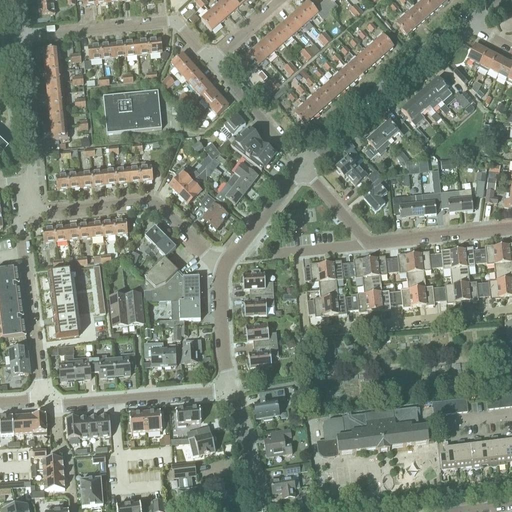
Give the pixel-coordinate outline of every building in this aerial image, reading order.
[(197,0),(194,3),(201,11),(205,8),(197,0)] [(230,0),(226,0),(220,6),(230,18),(239,10),(238,8),(230,0)] [(245,0),(230,0),(238,8),(239,10),(248,2),(246,1),(245,0)] [(333,3),(336,0),(327,0),(321,5),(330,15),(338,9),(333,3)] [(420,6),(415,10),(425,22),(434,14),(424,2),(422,0),(418,4),(420,6)] [(426,0),(424,2),(434,14),(443,6),(437,0),(426,0)] [(330,15),(321,5),(315,11),(308,4),(299,12),(309,24),(318,16),(323,22),(330,15)] [(54,5),(38,7),(40,19),(55,18),(54,5)] [(395,14),(399,10),(395,5),(391,9),(395,14)] [(220,6),(211,14),(220,24),(221,26),(230,18),(220,6)] [(353,9),(360,18),(363,15),(356,7),(353,9)] [(411,14),(407,17),(417,29),(425,22),(415,10),(413,8),(409,12),(411,14)] [(353,9),(350,12),(356,20),(360,18),(353,9)] [(309,24),(299,12),(290,20),(300,32),(309,24)] [(211,14),(201,22),(212,34),(221,26),(220,24),(211,14)] [(401,22),(396,26),(407,38),(417,29),(407,17),(405,16),(400,20),(401,22)] [(198,22),(194,17),(189,21),(193,26),(198,22)] [(300,32),(290,20),(281,27),(291,38),(292,39),(300,32)] [(371,34),(376,30),(372,25),(367,29),(371,34)] [(283,47),(292,39),(291,38),(281,27),(273,35),(274,36),(283,47)] [(363,42),(367,38),(363,33),(359,37),(363,42)] [(321,37),(328,45),(332,42),(325,34),(321,37)] [(274,36),(273,35),(264,42),(273,52),(275,54),(283,47),(274,36)] [(379,41),(375,45),(385,57),(393,50),(381,36),(377,39),(379,41)] [(321,37),(318,40),(325,48),(328,45),(321,37)] [(160,41),(148,43),(149,50),(150,57),(157,56),(161,55),(162,55),(160,41)] [(354,50),(359,46),(355,41),(350,45),(354,50)] [(273,52),(264,42),(256,50),(264,61),(266,62),(275,54),(273,52)] [(148,43),(137,44),(138,58),(150,57),(149,50),(148,43)] [(371,49),(366,53),(376,65),(385,57),(375,45),(373,43),(368,47),(371,49)] [(137,44),(125,45),(126,58),(126,59),(138,58),(137,44)] [(125,45),(113,46),(114,59),(114,60),(126,59),(126,58),(125,45)] [(113,46),(101,48),(101,49),(102,62),(114,60),(114,59),(113,46)] [(485,51),(475,46),(468,61),(478,66),(485,51)] [(90,63),(102,62),(101,49),(101,48),(88,49),(90,63)] [(304,52),(311,60),(314,58),(307,49),(304,52)] [(346,57),(350,54),(346,49),(341,53),(346,57)] [(264,61),(256,50),(247,58),(257,69),(258,69),(266,62),(264,61)] [(44,64),(59,62),(62,62),(61,56),(59,56),(58,51),(43,52),(44,64)] [(361,57),(357,61),(367,72),(376,65),(366,53),(364,51),(360,55),(361,57)] [(495,57),(485,51),(478,66),(479,67),(478,69),(487,73),(488,71),(487,71),(495,57)] [(304,52),(301,55),(308,63),(311,60),(304,52)] [(182,56),(171,66),(178,75),(189,65),(190,64),(182,56)] [(337,65),(341,61),(337,56),(333,60),(337,65)] [(504,62),(495,57),(487,71),(488,71),(497,76),(504,62)] [(257,69),(247,58),(239,65),(249,77),(258,69),(257,69)] [(353,65),(348,68),(359,80),(367,72),(357,61),(356,58),(351,63),(353,65)] [(44,64),(45,75),(61,74),(62,74),(62,67),(60,67),(59,62),(44,64)] [(511,70),(511,65),(504,62),(497,76),(498,76),(497,78),(506,83),(511,70)] [(190,64),(178,75),(186,83),(196,74),(197,73),(190,64)] [(328,73),(332,69),(328,64),(324,68),(328,73)] [(287,68),(294,76),(297,73),(290,65),(287,68)] [(343,73),(339,76),(349,88),(359,80),(348,68),(346,66),(342,70),(343,73)] [(287,68),(283,70),(290,79),(294,76),(287,68)] [(470,81),(458,70),(454,74),(465,86),(470,81)] [(319,80),(323,77),(319,72),(315,76),(319,80)] [(196,74),(186,83),(194,93),(206,82),(197,73),(196,74)] [(261,73),(258,76),(264,82),(267,80),(261,73)] [(45,75),(46,86),(62,85),(64,84),(63,78),(61,78),(61,74),(45,75)] [(335,80),(330,84),(341,96),(349,88),(339,76),(337,74),(333,78),(335,80)] [(161,86),(164,89),(172,81),(169,78),(161,86)] [(270,82),(277,91),(280,88),(273,80),(270,82)] [(310,88),(315,85),(310,80),(306,84),(310,88)] [(438,80),(429,88),(441,103),(442,104),(451,95),(438,80)] [(172,81),(164,89),(166,92),(174,84),(172,81)] [(206,82),(194,93),(202,102),(214,91),(206,82)] [(270,82),(266,85),(273,93),(277,91),(270,82)] [(322,92),(332,103),(341,96),(330,84),(328,82),(324,86),(326,88),(322,92)] [(481,87),(476,84),(472,91),(476,95),(481,87)] [(62,85),(46,86),(47,98),(63,96),(65,96),(64,89),(62,89),(62,85)] [(301,96),(306,92),(302,87),(297,91),(301,96)] [(429,88),(419,97),(429,108),(432,111),(441,103),(429,88)] [(317,96),(313,99),(323,111),(332,103),(322,92),(320,90),(315,94),(317,96)] [(214,91),(202,102),(210,110),(221,100),(214,91)] [(158,94),(103,99),(107,136),(162,131),(158,94)] [(461,97),(458,94),(453,98),(464,110),(468,106),(461,97)] [(473,102),(465,94),(461,97),(468,106),(473,102)] [(176,103),(179,106),(187,98),(184,95),(176,103)] [(292,104),(297,100),(293,95),(288,99),(292,104)] [(63,96),(47,98),(49,109),(64,107),(66,107),(65,100),(63,100),(63,96)] [(308,104),(304,107),(314,119),(323,111),(313,99),(311,97),(306,101),(308,104)] [(429,108),(419,97),(411,104),(421,115),(429,108)] [(187,98),(179,106),(182,109),(190,101),(187,98)] [(221,100),(210,110),(217,118),(228,108),(221,100)] [(424,120),(421,115),(411,104),(401,112),(415,128),(424,120)] [(444,105),(439,110),(445,116),(450,112),(444,105)] [(300,111),(295,116),(305,128),(314,119),(304,107),(302,106),(298,109),(300,111)] [(470,106),(463,111),(467,115),(473,110),(470,106)] [(504,109),(500,106),(496,113),(500,116),(504,109)] [(49,109),(50,120),(65,118),(67,118),(66,111),(65,111),(64,107),(49,109)] [(191,120),(194,123),(202,116),(199,112),(191,120)] [(435,113),(430,117),(436,124),(441,120),(435,113)] [(202,116),(194,123),(196,126),(204,119),(202,116)] [(245,127),(236,117),(224,128),(220,132),(229,142),(233,138),(234,137),(245,127)] [(50,120),(51,131),(67,129),(68,129),(68,123),(66,123),(65,118),(50,120)] [(389,123),(378,133),(388,144),(398,134),(402,139),(410,132),(402,123),(399,126),(397,125),(393,128),(389,123)] [(491,128),(484,127),(482,138),(490,139),(491,128)] [(67,129),(51,131),(52,144),(70,142),(69,135),(67,136),(67,129)] [(417,129),(412,134),(423,146),(428,142),(417,129)] [(260,144),(250,132),(240,140),(237,143),(230,148),(247,162),(246,162),(249,165),(263,174),(276,158),(263,148),(260,144)] [(388,144),(378,133),(367,143),(372,149),(365,155),(371,162),(374,160),(377,164),(383,158),(382,157),(387,152),(386,151),(390,147),(388,144)] [(217,152),(212,145),(204,152),(214,163),(219,158),(230,148),(237,143),(233,138),(229,142),(217,152)] [(89,140),(80,141),(81,149),(89,148),(89,140)] [(0,154),(4,158),(8,153),(0,145),(0,154)] [(199,145),(193,149),(197,155),(200,152),(203,150),(199,145)] [(423,146),(420,149),(426,156),(429,153),(423,146)] [(226,163),(219,158),(217,162),(223,167),(226,163)] [(358,167),(355,170),(347,161),(336,170),(337,172),(336,172),(340,176),(341,175),(345,180),(346,178),(355,188),(367,178),(358,167)] [(251,189),(258,179),(252,174),(256,169),(249,165),(246,162),(235,176),(246,185),(251,189)] [(455,162),(441,164),(442,172),(456,170),(455,162)] [(141,180),(141,184),(153,182),(152,168),(140,170),(141,180)] [(169,189),(179,198),(191,185),(199,177),(196,173),(191,178),(183,169),(175,177),(178,180),(169,189)] [(141,180),(140,170),(128,171),(130,183),(130,185),(141,184),(141,180)] [(118,186),(130,185),(130,183),(128,171),(117,172),(117,175),(118,186)] [(215,171),(213,174),(219,179),(222,176),(215,171)] [(106,187),(118,186),(117,175),(117,172),(105,173),(105,175),(106,187)] [(206,173),(205,172),(198,179),(204,185),(207,183),(206,173)] [(93,189),(106,187),(105,175),(105,173),(92,175),(92,177),(93,189)] [(368,179),(373,185),(380,178),(376,173),(368,179)] [(424,218),(436,217),(436,212),(442,211),(438,173),(432,174),(433,183),(431,183),(433,199),(423,200),(424,218)] [(219,179),(213,174),(209,179),(216,183),(219,179)] [(82,190),(93,189),(92,177),(92,175),(80,176),(80,178),(82,190)] [(69,191),(78,190),(82,190),(80,178),(80,176),(67,177),(67,179),(69,191)] [(57,192),(67,191),(69,191),(67,179),(67,177),(56,178),(57,192)] [(364,202),(376,216),(386,207),(385,207),(382,203),(388,197),(387,196),(380,188),(386,183),(385,181),(383,180),(379,180),(368,189),(372,195),(364,202)] [(243,198),(251,189),(246,185),(241,181),(233,191),(243,198)] [(488,183),(487,191),(495,192),(496,184),(488,183)] [(179,198),(188,207),(201,194),(191,185),(179,198)] [(243,198),(233,191),(226,185),(219,195),(215,200),(226,208),(229,203),(235,208),(243,198)] [(494,193),(487,192),(485,204),(492,205),(497,205),(498,200),(493,200),(494,193)] [(449,210),(449,215),(461,214),(459,193),(440,195),(442,211),(449,210)] [(461,214),(473,213),(471,195),(464,196),(465,201),(460,202),(461,214)] [(215,208),(217,205),(208,197),(199,206),(209,214),(202,222),(216,233),(228,218),(215,208)] [(422,198),(410,199),(413,219),(424,218),(423,200),(422,200),(422,198)] [(410,199),(393,201),(394,217),(400,216),(401,221),(413,219),(410,199)] [(127,222),(114,224),(115,236),(115,238),(128,236),(127,222)] [(114,224),(105,225),(102,225),(103,239),(115,238),(115,236),(114,224)] [(102,225),(90,226),(92,240),(103,239),(102,225)] [(90,226),(78,227),(79,241),(92,240),(90,226)] [(78,227),(66,229),(68,243),(79,241),(78,227)] [(66,229),(54,230),(55,244),(68,243),(66,229)] [(165,240),(154,229),(144,239),(151,246),(148,250),(151,253),(148,257),(149,258),(165,240)] [(54,230),(43,231),(44,245),(55,244),(54,230)] [(176,250),(165,240),(149,258),(152,261),(159,254),(166,260),(176,250)] [(511,245),(508,246),(508,247),(501,248),(504,274),(511,272),(511,266),(511,265),(511,264),(511,245)] [(494,267),(495,274),(504,274),(501,248),(494,249),(494,247),(485,248),(485,251),(479,252),(481,266),(487,266),(487,267),(494,267)] [(475,267),(481,266),(479,252),(473,253),(473,250),(464,251),(464,252),(457,252),(460,278),(469,277),(468,269),(475,268),(475,267)] [(451,279),(460,278),(457,252),(450,253),(450,252),(441,253),(441,256),(435,257),(437,271),(443,270),(443,272),(450,271),(451,279)] [(431,271),(437,271),(435,257),(429,257),(429,254),(420,255),(420,256),(413,257),(416,283),(425,282),(424,274),(431,273),(431,271)] [(132,255),(128,266),(135,268),(139,258),(132,255)] [(407,283),(416,283),(413,257),(410,258),(410,257),(406,258),(406,257),(397,258),(398,261),(392,261),(393,275),(399,275),(399,276),(406,276),(407,283)] [(387,276),(393,275),(392,261),(386,262),(385,259),(376,260),(376,261),(369,262),(372,287),(381,286),(380,278),(387,277),(387,276)] [(164,261),(145,280),(145,281),(144,282),(144,287),(144,293),(144,294),(151,294),(166,287),(178,275),(164,261)] [(372,287),(369,262),(362,262),(362,261),(353,262),(354,265),(348,266),(349,280),(355,279),(355,281),(362,280),(363,288),(372,287)] [(349,280),(348,266),(342,266),(341,263),(333,264),(333,265),(326,266),(328,292),(337,291),(336,283),(343,282),(343,280),(349,280)] [(328,292),(326,266),(319,267),(318,266),(310,267),(310,270),(304,270),(305,284),(311,284),(311,285),(318,285),(319,293),(328,292)] [(0,342),(9,341),(13,341),(13,342),(26,341),(17,272),(0,273),(0,342)] [(249,292),(250,298),(274,297),(273,285),(265,285),(265,276),(260,277),(260,273),(261,273),(256,272),(251,273),(252,274),(252,277),(242,278),(242,277),(240,280),(240,283),(243,283),(243,293),(249,292)] [(69,274),(47,277),(56,340),(79,338),(69,274)] [(506,299),(504,274),(495,274),(495,282),(489,283),(489,285),(483,285),(484,299),(490,299),(490,302),(499,301),(499,300),(506,299)] [(151,294),(144,294),(144,304),(174,303),(174,304),(200,303),(200,279),(183,280),(178,275),(166,287),(151,294)] [(484,299),(483,285),(477,286),(477,284),(470,285),(469,277),(460,278),(462,303),(469,303),(470,304),(478,303),(478,300),(484,299)] [(455,304),(462,303),(460,278),(451,279),(452,287),(445,288),(445,289),(439,290),(440,304),(446,303),(447,306),(451,306),(455,305),(456,305),(455,304)] [(434,304),(440,304),(439,290),(433,291),(433,289),(426,290),(425,282),(416,283),(419,308),(426,307),(426,308),(435,307),(434,304)] [(412,309),(419,308),(416,283),(407,283),(408,291),(401,292),(401,294),(395,295),(396,308),(402,308),(403,311),(412,310),(412,309)] [(391,309),(396,308),(395,295),(389,295),(389,293),(382,294),(381,286),(372,287),(375,312),(382,312),(382,313),(391,312),(391,309)] [(375,312),(372,287),(363,288),(364,296),(354,297),(351,297),(351,299),(353,313),(359,312),(359,315),(368,314),(368,313),(375,312)] [(328,292),(331,317),(338,316),(338,317),(347,316),(347,313),(353,313),(351,299),(345,300),(345,298),(338,299),(337,291),(328,292)] [(331,317),(328,292),(319,293),(320,301),(313,301),(313,303),(307,304),(309,318),(315,317),(315,320),(324,319),(324,318),(331,317)] [(126,298),(128,330),(143,329),(144,327),(141,297),(126,298)] [(242,318),(244,320),(244,319),(267,318),(275,317),(274,309),(274,297),(250,298),(250,304),(244,305),(245,314),(242,314),(242,318)] [(111,299),(113,332),(128,330),(126,298),(111,299)] [(200,303),(174,304),(174,322),(159,323),(159,329),(173,329),(182,329),(184,329),(184,328),(184,323),(200,322),(200,303)] [(511,324),(506,325),(507,335),(503,335),(504,345),(508,344),(508,345),(511,344),(511,324)] [(253,344),(254,350),(277,347),(276,335),(268,336),(267,327),(245,330),(245,329),(244,329),(243,332),(243,335),(246,335),(247,344),(253,344)] [(182,329),(173,329),(173,343),(181,343),(182,338),(182,329)] [(9,341),(12,368),(29,366),(28,358),(27,358),(26,352),(28,352),(26,341),(13,342),(13,341),(9,341)] [(197,366),(197,356),(201,356),(201,343),(183,345),(184,367),(197,366)] [(151,370),(164,369),(163,345),(144,346),(144,361),(151,361),(151,370)] [(169,352),(164,352),(165,369),(176,369),(175,347),(169,347),(169,352)] [(277,347),(254,350),(254,356),(248,356),(249,365),(246,366),(247,369),(249,372),(249,371),(259,370),(259,374),(264,375),(268,373),(268,369),(272,369),(271,360),(279,359),(277,347)] [(114,363),(115,380),(130,379),(129,372),(136,371),(135,355),(121,356),(121,362),(114,363)] [(73,356),(65,357),(66,364),(60,364),(61,385),(76,383),(74,361),(73,356)] [(93,359),(94,359),(95,374),(100,374),(101,381),(115,380),(114,363),(107,364),(106,357),(93,358),(93,359)] [(94,359),(93,359),(74,361),(76,383),(91,382),(90,374),(95,374),(94,359)] [(29,366),(12,368),(13,374),(6,374),(7,381),(21,380),(21,378),(29,377),(29,372),(30,371),(29,366)] [(283,393),(263,396),(264,404),(260,405),(255,406),(257,421),(263,420),(263,423),(272,421),(272,419),(278,418),(276,404),(285,402),(283,393)] [(419,430),(417,410),(342,419),(342,420),(328,422),(324,425),(323,428),(323,431),(324,442),(317,443),(317,449),(317,453),(319,456),(322,459),(325,460),(335,458),(337,458),(339,456),(378,452),(378,453),(390,452),(390,450),(429,445),(434,444),(432,428),(419,430)] [(200,411),(176,413),(177,426),(179,426),(179,428),(186,428),(186,426),(201,424),(200,411)] [(160,414),(145,415),(146,434),(162,433),(160,414)] [(130,427),(128,427),(129,435),(131,435),(131,436),(146,434),(145,415),(129,416),(130,427)] [(46,417),(33,418),(34,435),(34,438),(47,437),(46,417)] [(22,418),(12,419),(13,437),(23,436),(22,418)] [(32,418),(22,418),(23,436),(34,435),(33,418),(32,418)] [(109,418),(99,419),(100,439),(111,438),(109,418)] [(12,419),(0,419),(0,434),(0,438),(13,437),(12,419)] [(99,419),(88,420),(90,440),(100,439),(99,419)] [(88,420),(78,421),(80,441),(90,440),(88,420)] [(78,421),(66,422),(68,442),(80,441),(78,421)] [(198,438),(188,441),(192,455),(197,453),(199,458),(215,454),(209,429),(196,432),(198,438)] [(267,452),(268,461),(293,456),(291,446),(285,447),(284,441),(290,440),(289,432),(270,435),(271,442),(263,444),(265,452),(267,452)] [(506,463),(511,462),(511,443),(511,436),(508,437),(509,442),(503,443),(506,463)] [(498,467),(495,438),(491,439),(492,444),(487,445),(490,468),(491,468),(492,469),(495,468),(497,467),(498,467)] [(498,467),(506,466),(506,463),(503,443),(498,444),(497,438),(495,438),(498,467)] [(472,467),(481,466),(477,440),(474,441),(475,446),(470,447),(472,467)] [(481,466),(489,465),(487,445),(481,446),(481,440),(477,440),(481,466)] [(473,470),(472,467),(470,447),(465,448),(464,442),(461,443),(463,460),(464,468),(464,472),(473,470)] [(456,469),(464,468),(463,460),(461,443),(458,443),(458,449),(454,449),(456,469)] [(447,470),(456,469),(454,449),(448,450),(447,444),(444,445),(445,456),(440,457),(442,470),(447,470)] [(63,460),(42,461),(43,472),(63,471),(63,460)] [(191,479),(196,478),(195,466),(172,468),(173,480),(179,480),(191,479)] [(299,467),(283,470),(284,477),(293,476),(297,475),(300,475),(299,467)] [(63,471),(43,472),(44,482),(64,481),(63,471)] [(178,492),(179,511),(199,511),(197,490),(192,491),(191,479),(179,480),(180,492),(178,492)] [(293,479),(271,483),(273,497),(282,495),(283,501),(295,499),(294,493),(296,493),(295,491),(293,479)] [(64,481),(44,482),(45,493),(65,492),(64,481)] [(101,481),(80,483),(81,496),(107,494),(106,486),(101,486),(101,481)] [(107,494),(81,496),(82,510),(103,508),(103,503),(108,503),(107,494)] [(163,511),(163,502),(153,503),(153,511),(163,511)]
